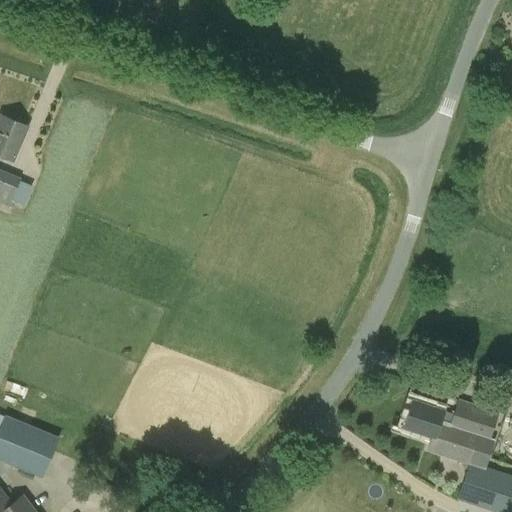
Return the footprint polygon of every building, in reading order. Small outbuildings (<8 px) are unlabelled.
[(0,155),(12,160),(27,126),(0,115),(0,116),(0,155)] [(21,177),(0,168),(0,202),(9,206),(12,199),(23,204),(32,185),(20,180),(21,177)] [(428,450),(468,463),(479,467),(479,465),(496,413),(458,401),(453,414),(411,401),(403,426),(432,436),(428,450)] [(8,415),(0,434),(0,456),(43,474),(52,454),(59,436),(8,415)] [(511,511),(511,475),(479,465),(479,467),(468,463),(456,500),(493,511),(511,511)] [(33,511),(22,496),(13,503),(0,486),(0,511),(33,511)]
